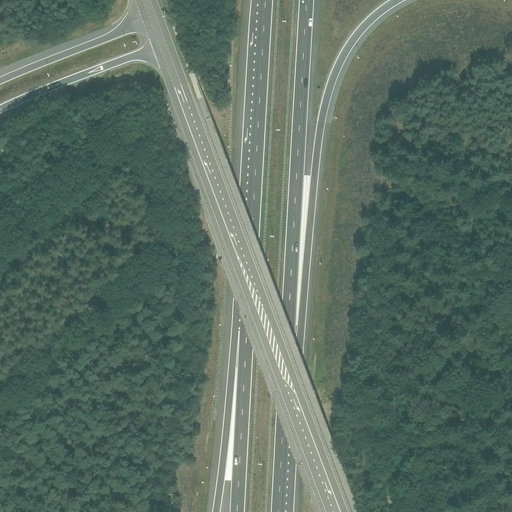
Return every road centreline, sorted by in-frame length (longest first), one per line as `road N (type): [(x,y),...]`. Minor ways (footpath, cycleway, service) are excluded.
road 1 (secondary): [(337,511),(161,44)]
road 2 (motorway): [(285,362),(325,95),(346,48),(396,0)]
road 3 (motorway): [(285,362),(305,0)]
road 4 (motorway): [(265,0),(246,331)]
road 5 (motorway): [(246,331),(215,511)]
road 6 (motorway): [(246,331),(236,511)]
road 7 (motorway): [(0,109),(161,44)]
road 8 (motorway): [(152,19),(0,80)]
road 9 (motorway): [(277,511),(285,362)]
